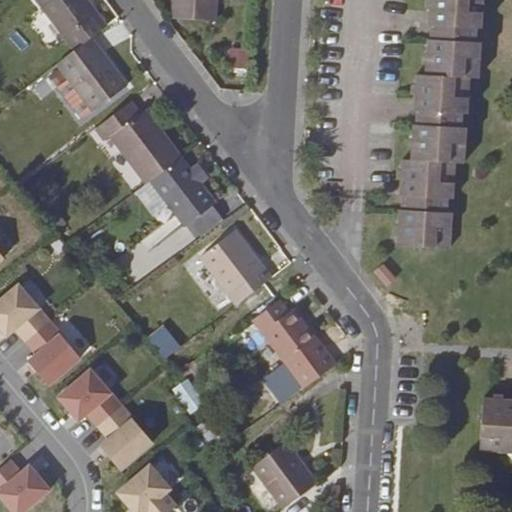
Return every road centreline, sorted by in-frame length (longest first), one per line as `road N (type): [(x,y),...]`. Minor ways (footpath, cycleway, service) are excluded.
road 1 (residential): [(283,194),(384,339),(374,511)]
road 2 (residential): [(283,194),(214,117),(134,0)]
road 3 (residential): [(292,0),(283,194)]
road 4 (residential): [(0,375),(83,471),(81,511)]
